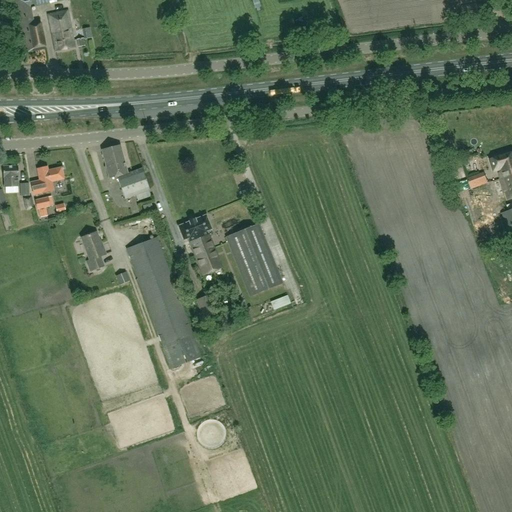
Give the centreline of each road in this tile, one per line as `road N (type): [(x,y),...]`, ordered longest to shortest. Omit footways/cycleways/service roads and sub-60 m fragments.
road 1 (unclassified): [(0,145),(511,87)]
road 2 (unclassified): [(0,73),(153,73),(511,29)]
road 3 (primary): [(122,104),(511,61)]
road 4 (primary): [(0,118),(122,104)]
road 5 (primary): [(122,104),(0,102)]
